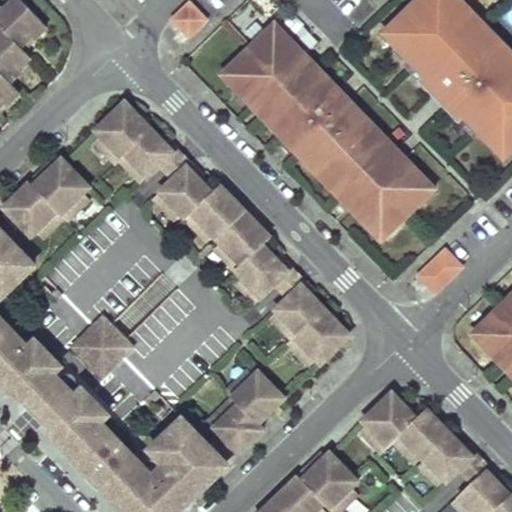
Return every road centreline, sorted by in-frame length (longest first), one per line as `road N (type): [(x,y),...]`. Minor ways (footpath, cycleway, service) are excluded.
road 1 (residential): [(404,341),(121,46)]
road 2 (residential): [(404,341),(227,511)]
road 3 (residential): [(0,169),(121,46)]
road 4 (residential): [(511,450),(404,341)]
road 5 (residential): [(511,236),(404,341)]
